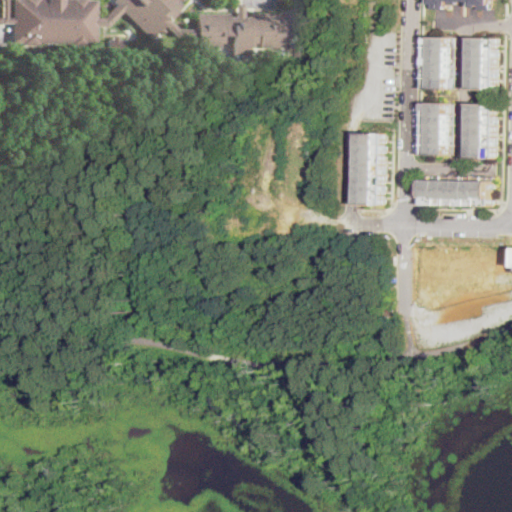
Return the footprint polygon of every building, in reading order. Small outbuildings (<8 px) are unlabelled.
[(0,0),(9,0),(9,17),(14,17),(14,0),(99,0),(98,17),(104,17),(117,4),(113,0),(178,0),(184,6),(171,19),(179,28),(198,29),(198,13),(237,14),(237,3),(245,3),(244,16),(251,17),(252,12),(285,12),(284,48),(261,48),(261,42),(255,42),(255,47),(250,47),(250,55),(233,55),(233,43),(222,43),(222,48),(198,48),(198,36),(177,36),(167,25),(152,39),(126,11),(109,27),(98,27),(98,45),(88,44),(88,47),(71,46),(71,43),(38,42),(38,46),(23,46),(23,42),(14,42),(14,23),(0,22),(0,0)] [(496,0),(496,4),(495,4),(495,8),(484,8),(483,6),(477,6),(476,3),(469,3),(469,0),(461,0),(461,3),(453,3),(453,5),(447,5),(447,7),(435,8),(435,3),(434,3),(434,0),(496,0)] [(120,35),(120,37),(124,37),(124,50),(108,50),(108,37),(113,37),(113,35),(120,35)] [(430,36),(429,88),(454,88),(455,36),(430,36)] [(475,37),(475,89),(500,89),(501,37),(475,37)] [(315,56),(300,56),(300,45),(315,45),(315,56)] [(49,56),(39,56),(39,47),(49,47),(49,56)] [(453,102),(453,154),(428,154),(428,144),(428,102),(453,102)] [(475,103),(473,157),(499,158),(500,104),(475,103)] [(363,132),(361,205),(387,206),(388,133),(363,132)] [(427,180),(427,205),(496,207),(496,181),(427,180)]
